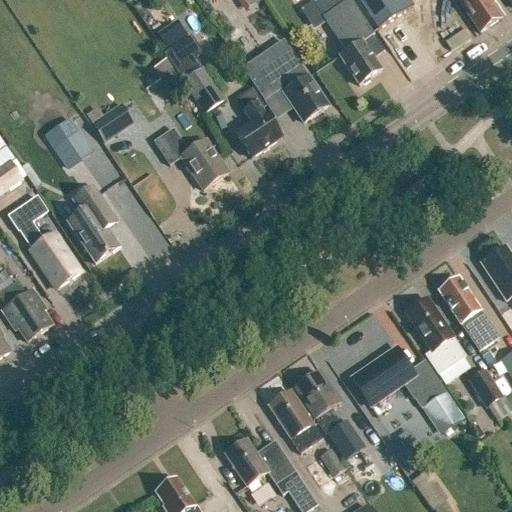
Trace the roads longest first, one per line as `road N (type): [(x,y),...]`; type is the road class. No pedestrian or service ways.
road 1 (secondary): [(109,326),(511,53)]
road 2 (unclassified): [(173,424),(511,196)]
road 3 (unclassified): [(44,511),(173,424)]
road 4 (secondary): [(0,400),(109,326)]
